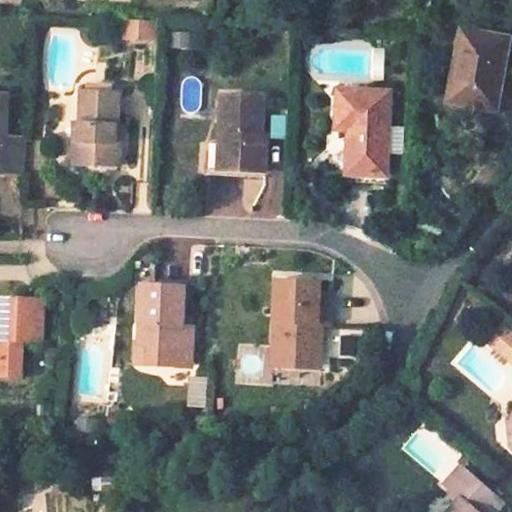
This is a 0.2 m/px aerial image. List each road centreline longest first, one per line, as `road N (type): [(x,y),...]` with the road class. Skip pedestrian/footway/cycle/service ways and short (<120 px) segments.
road 1 (residential): [(427,301),(388,367),(354,407),(308,441),(253,451),(0,447)]
road 2 (residential): [(427,301),(361,255),(318,239),(86,228)]
road 3 (residential): [(511,190),(427,301)]
